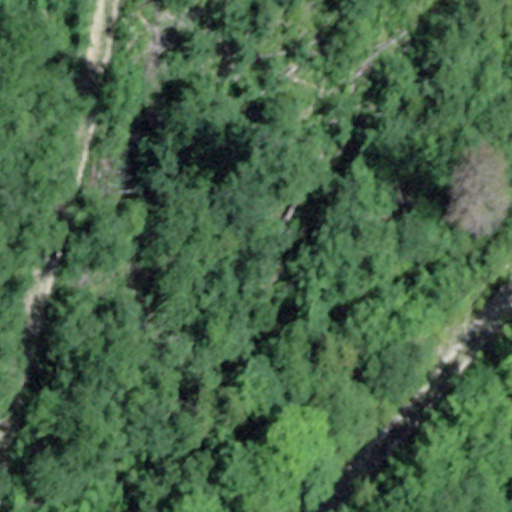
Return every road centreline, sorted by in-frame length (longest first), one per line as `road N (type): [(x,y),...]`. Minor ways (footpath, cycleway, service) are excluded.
road 1 (track): [(114,0),(0,486)]
road 2 (track): [(340,511),(511,320)]
